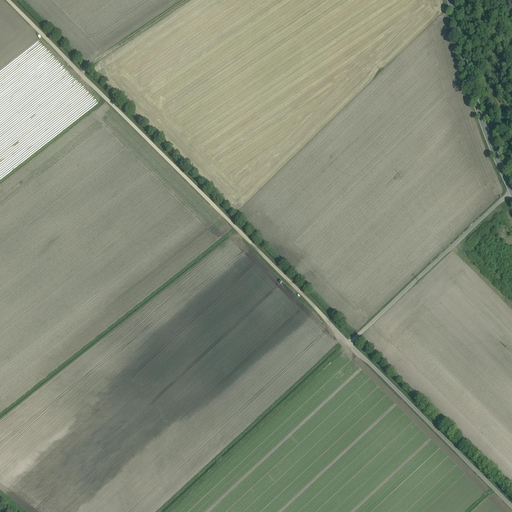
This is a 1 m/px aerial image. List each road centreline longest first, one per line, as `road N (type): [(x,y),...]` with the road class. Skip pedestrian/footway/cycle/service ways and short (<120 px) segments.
road 1 (track): [(8,0),(332,325)]
road 2 (unclassified): [(332,325),(511,506)]
road 3 (track): [(349,343),(511,192)]
road 4 (tertiary): [(511,191),(484,130),(449,0)]
road 5 (track): [(81,73),(188,0)]
